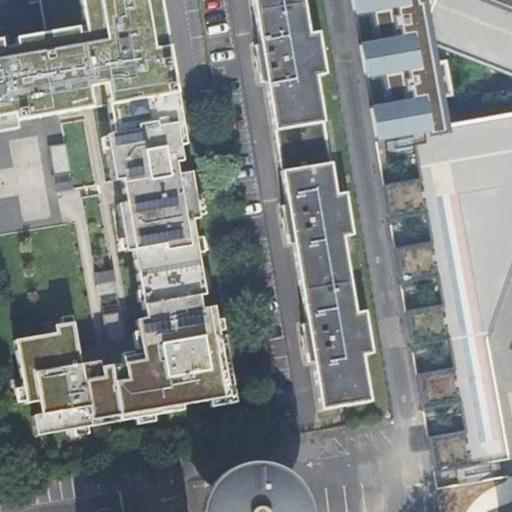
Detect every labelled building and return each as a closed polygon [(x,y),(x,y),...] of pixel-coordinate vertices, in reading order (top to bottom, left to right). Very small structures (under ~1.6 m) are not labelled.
[(0,131),(15,129),(13,120),(98,108),(175,94),(157,0),(40,0),(48,36),(14,42),(15,49),(0,51),(0,131)] [(272,130),(321,122),(313,76),(323,75),(316,33),(307,34),(300,0),(249,0),(257,45),(252,46),(254,56),(252,56),(255,73),(257,73),(258,83),(264,82),(272,130)] [(511,0),(344,0),(377,154),(440,465),(511,451),(511,0)] [(124,253),(131,251),(148,348),(227,397),(175,94),(98,108),(124,253)] [(278,172),(328,163),(321,122),(272,130),(278,172)] [(51,146),(58,191),(69,189),(62,144),(51,146)] [(333,195),(328,163),(278,172),(284,206),(279,207),(281,216),(279,216),(282,234),(284,234),(285,244),(290,243),(304,324),(299,324),(300,335),(298,335),(301,353),(303,353),(305,361),(310,360),(318,410),(368,402),(360,356),(369,356),(362,312),(353,314),(340,239),(350,237),(343,193),(333,195)] [(40,414),(42,428),(32,429),(35,436),(180,411),(180,406),(227,397),(148,348),(139,350),(140,356),(78,366),(73,331),(74,331),(72,320),(58,322),(60,333),(16,340),(24,394),(13,396),(16,415),(26,414),(27,416),(40,414)] [(283,511),(281,506),(279,501),(274,496),(269,492),(264,489),(258,487),(252,487),(246,488),(240,489),(234,492),(229,496),(225,501),(222,507),(220,511),(283,511)]
